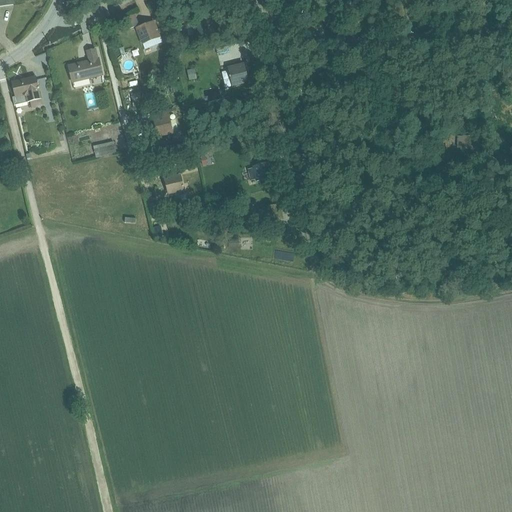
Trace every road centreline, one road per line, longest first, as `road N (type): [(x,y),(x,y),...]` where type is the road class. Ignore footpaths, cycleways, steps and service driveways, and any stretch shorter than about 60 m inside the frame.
road 1 (track): [(256,10),(313,272),(358,292),(411,300),(511,288)]
road 2 (unclassified): [(106,511),(0,68)]
road 3 (unclassified): [(243,0),(310,35),(511,32)]
